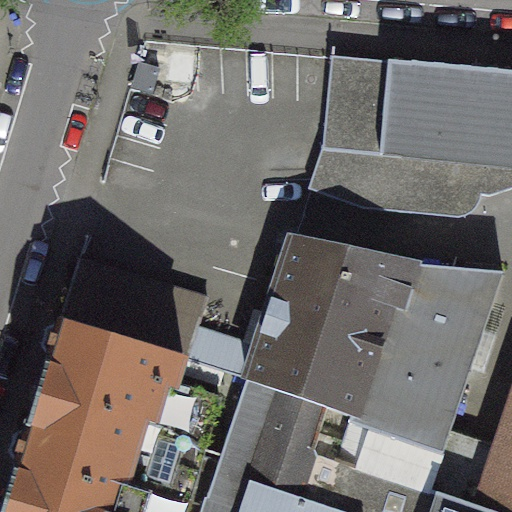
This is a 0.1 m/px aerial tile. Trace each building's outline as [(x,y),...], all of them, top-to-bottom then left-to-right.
[(325,153),(313,190),(368,210),(407,212),(419,68),(334,59),(325,153)] [(491,198),(499,199),(511,193),(511,76),(419,68),(407,212),(456,216),(488,203),(491,198)] [(259,355),(250,381),(284,392),(332,408),(313,462),(341,466),(344,459),(434,493),(507,276),(354,265),(352,260),(296,244),(259,355)] [(81,261),(64,321),(191,359),(209,298),(206,297),(206,302),(83,264),(84,261),(81,261)] [(61,322),(27,439),(192,491),(221,402),(177,388),(186,361),(61,322)] [(195,364),(250,381),(259,355),(202,337),(195,364)] [(242,511),(284,392),(250,381),(205,511),(242,511)] [(332,408),(284,392),(242,511),(442,511),(448,498),(434,493),(344,459),(341,466),(313,462),(332,408)] [(511,511),(511,424),(483,511),(487,511),(511,511)] [(5,511),(185,511),(192,491),(27,439),(5,511)] [(487,511),(483,511),(448,498),(442,511),(487,511)]
